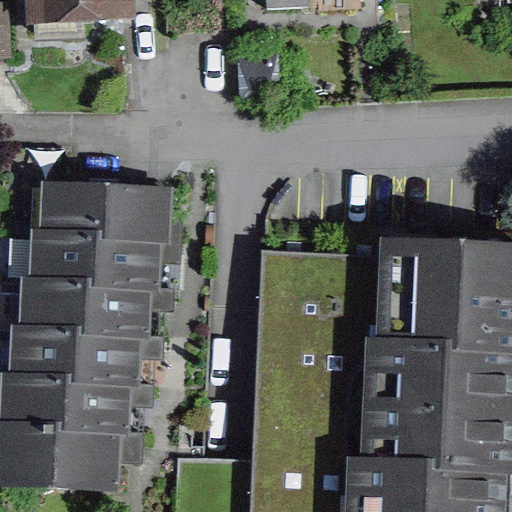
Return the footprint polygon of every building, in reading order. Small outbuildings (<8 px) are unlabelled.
[(145,0),(34,0),(37,41),(147,34),(145,0)] [(0,59),(16,59),(13,3),(0,3),(0,59)] [(293,56),(241,58),(243,109),(295,107),(293,56)] [(176,194),(47,193),(47,238),(163,239),(176,239),(176,194)] [(163,239),(47,238),(35,238),(35,286),(154,288),(163,288),(163,239)] [(253,511),(352,511),(353,467),(373,467),(374,345),(385,345),(387,247),(373,247),(373,261),(257,260),(253,511)] [(511,511),(511,249),(387,247),(385,345),(374,345),(373,467),(353,467),(352,511),(511,511)] [(154,288),(35,286),(24,286),(23,336),(143,337),(154,337),(154,288)] [(143,337),(23,336),(15,336),(15,376),(134,377),(142,377),(143,337)] [(134,377),(15,376),(4,376),(4,428),(124,429),(134,429),(134,377)] [(124,429),(4,428),(0,427),(0,502),(123,503),(124,429)]
